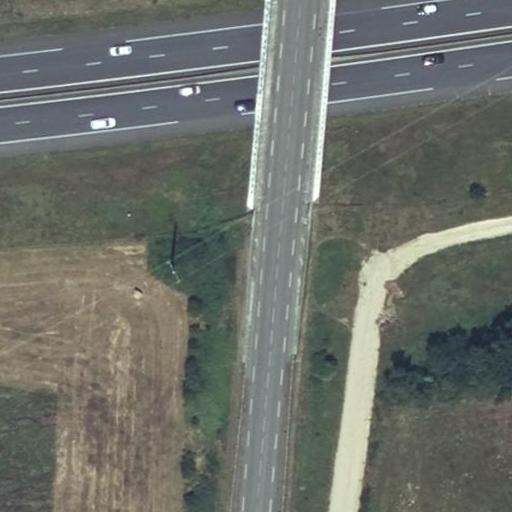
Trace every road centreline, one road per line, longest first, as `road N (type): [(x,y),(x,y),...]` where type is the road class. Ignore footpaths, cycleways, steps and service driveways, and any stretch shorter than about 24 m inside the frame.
road 1 (trunk): [(511,4),(0,72)]
road 2 (trunk): [(0,123),(511,58)]
road 3 (tertiary): [(300,0),(257,511)]
